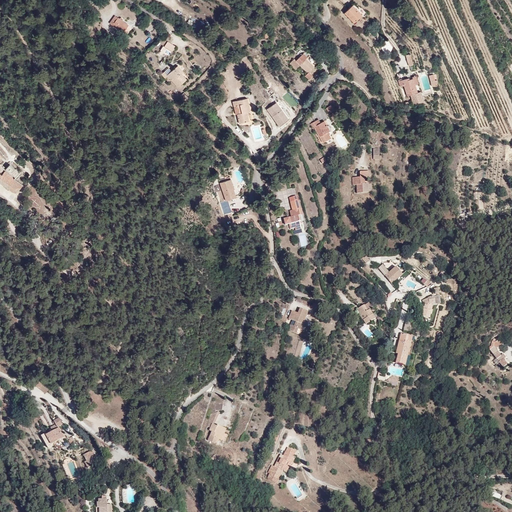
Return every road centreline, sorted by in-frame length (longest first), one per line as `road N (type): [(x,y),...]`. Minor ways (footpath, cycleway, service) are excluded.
road 1 (unclassified): [(271,257),(292,292),(338,310),(373,364),(373,415),(394,448),(444,473),(511,477)]
road 2 (unclassified): [(90,431),(124,427),(173,449),(177,417),(217,376),(237,348),(249,306),(265,297),(271,257)]
road 3 (unclassified): [(271,257),(257,167),(336,72),(316,0)]
road 4 (track): [(168,24),(215,60),(187,105),(213,137),(257,167)]
road 5 (unclassified): [(90,431),(0,295)]
road 6 (unclassified): [(176,511),(137,460),(90,431)]
